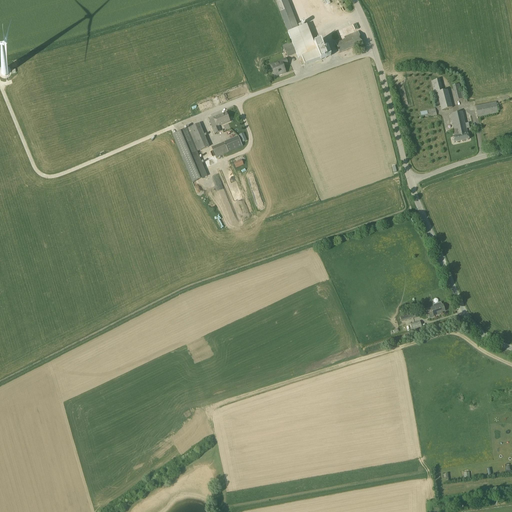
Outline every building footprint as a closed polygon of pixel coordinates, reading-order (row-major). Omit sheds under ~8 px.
[(307,25),(297,29),(285,0),(275,0),(288,33),(291,41),(282,46),(287,58),(296,53),(298,59),(301,58),(304,66),(320,60),(320,61),(327,58),(323,49),(317,52),(307,25)] [(342,39),(343,41),(335,44),(339,54),(354,47),(354,48),(363,44),(358,32),(349,35),(343,23),(336,26),(342,39)] [(287,63),(286,61),(271,66),(274,76),(278,74),(285,71),(282,65),(287,63)] [(18,66),(1,68),(2,75),(19,72),(18,66)] [(447,90),(443,91),(440,79),(431,82),(434,94),(436,93),(441,111),(452,108),(447,90)] [(460,91),(458,83),(458,82),(452,84),(456,101),(465,98),(463,90),(460,91)] [(478,117),(498,113),(496,102),(476,106),(478,117)] [(421,119),(437,116),(435,109),(420,113),(421,119)] [(468,140),(467,134),(466,129),(469,128),(468,123),(465,124),(463,112),(450,114),(455,137),(453,137),(454,143),(468,140)] [(221,131),(219,126),(230,122),(226,113),(209,120),(215,134),(221,131)] [(207,177),(197,152),(209,147),(199,124),(187,129),(172,135),(182,158),(192,183),(207,177)] [(216,158),(242,147),(238,137),(212,148),(216,158)] [(234,163),(236,168),(244,165),(241,160),(234,163)] [(427,309),(429,313),(432,312),(434,316),(440,314),(439,313),(445,312),(442,305),(432,308),(432,307),(427,309)] [(412,330),(422,327),(420,321),(410,324),(412,330)]
